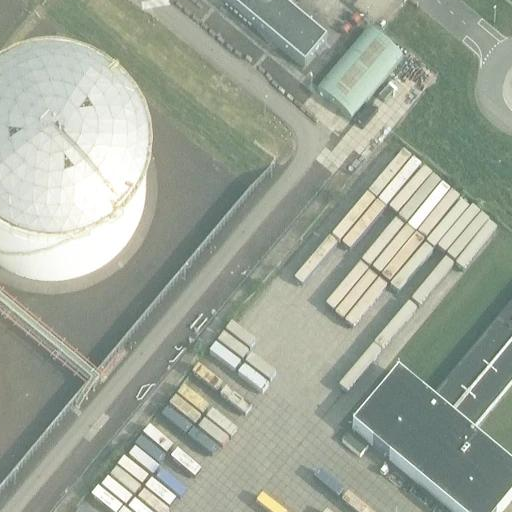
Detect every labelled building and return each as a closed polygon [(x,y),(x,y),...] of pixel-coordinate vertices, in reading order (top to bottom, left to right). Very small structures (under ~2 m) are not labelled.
[(274,0),(223,0),(305,68),(326,43),(274,0)] [(368,32),(317,93),(350,121),(402,60),(368,32)] [(0,271),(17,280),(36,286),(57,287),(77,285),(96,278),(113,267),(128,253),(139,237),(147,218),(150,198),(150,178),(145,158),(136,140),(124,124),(108,111),(91,101),(71,96),(51,94),(31,97),(12,104),(0,111),(0,271)] [(394,374),(347,429),(447,511),(498,511),(511,495),(511,472),(467,434),(511,379),(511,298),(427,401),(394,374)] [(364,448),(345,432),(337,442),(356,457),(364,448)]
